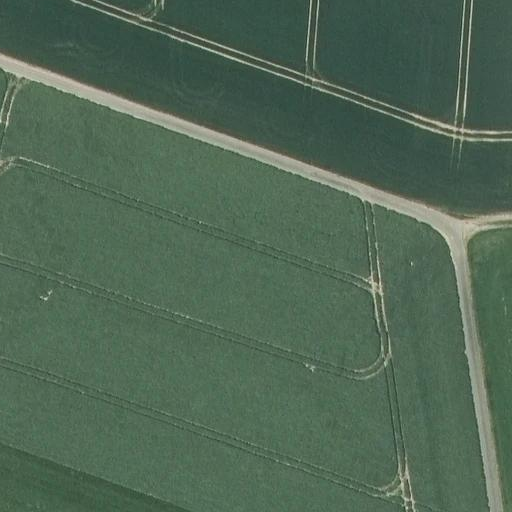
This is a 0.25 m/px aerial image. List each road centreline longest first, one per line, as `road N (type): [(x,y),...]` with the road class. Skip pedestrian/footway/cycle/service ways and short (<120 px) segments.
road 1 (track): [(449,246),(0,85)]
road 2 (track): [(449,246),(493,511)]
